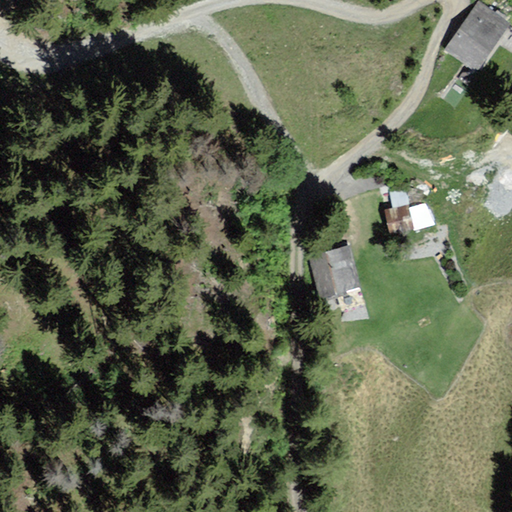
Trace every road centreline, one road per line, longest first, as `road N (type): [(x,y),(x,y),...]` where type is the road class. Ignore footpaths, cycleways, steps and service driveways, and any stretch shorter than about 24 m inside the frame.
road 1 (track): [(303,511),(292,224),(315,189),(398,129),(466,0)]
road 2 (track): [(0,41),(27,53),(101,48),(199,15),(283,0)]
road 3 (track): [(199,15),(220,34),(315,189)]
